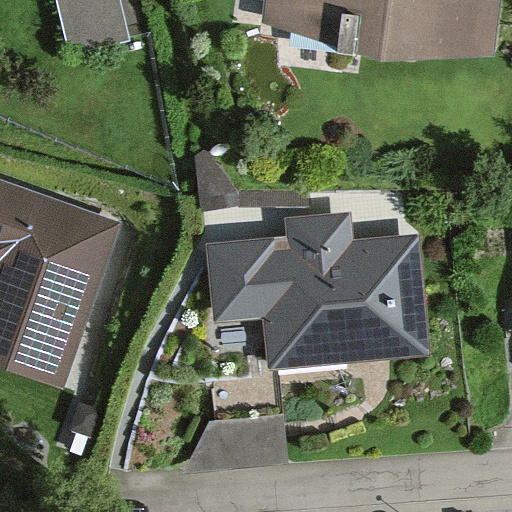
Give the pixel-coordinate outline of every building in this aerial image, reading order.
[(118,0),(66,0),(80,47),(128,33),(118,0)] [(509,0),(276,0),(273,23),(504,51),(509,0)] [(111,226),(0,183),(0,361),(51,381),(111,226)] [(295,238),(221,241),(224,312),(276,310),(278,355),(425,349),(420,232),(351,235),(350,219),(295,222),(295,238)] [(202,421),(204,472),(287,469),(286,418),(202,421)]
